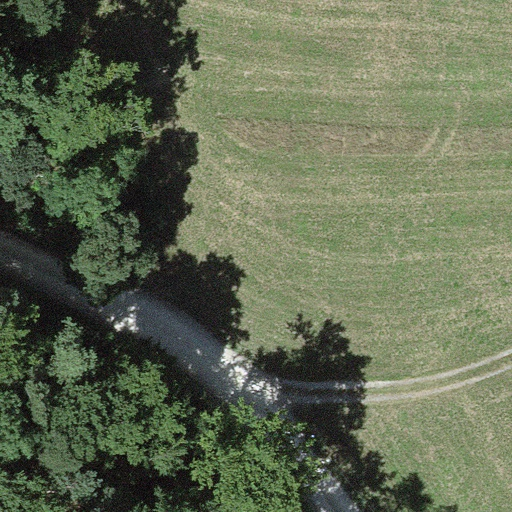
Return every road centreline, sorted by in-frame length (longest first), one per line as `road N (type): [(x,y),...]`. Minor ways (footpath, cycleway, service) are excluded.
road 1 (unclassified): [(0,259),(250,401),(344,511)]
road 2 (track): [(250,401),(397,395),(511,354)]
